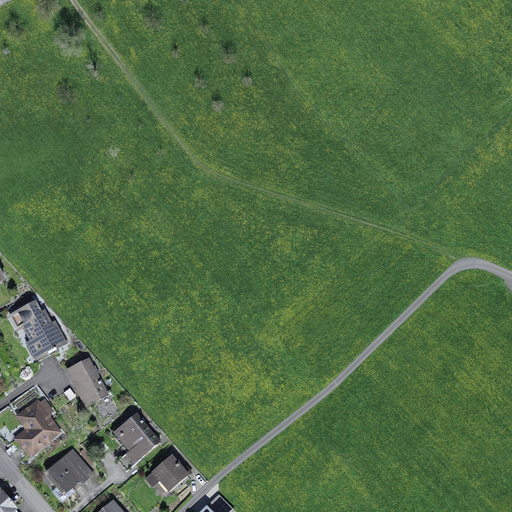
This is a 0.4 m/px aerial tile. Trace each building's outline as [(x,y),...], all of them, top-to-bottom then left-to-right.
[(35,302),(13,314),(12,318),(18,329),(20,329),(26,326),(34,341),(30,343),(30,347),(35,356),(41,358),(48,354),(49,355),(57,350),(55,347),(58,345),(59,347),(62,347),(66,344),(55,323),(51,325),(45,312),(42,314),(35,302)] [(89,361),(67,372),(78,391),(80,390),(87,404),(106,393),(89,361)] [(21,418),(30,430),(19,440),(19,442),(30,456),(33,456),(42,448),(42,443),(48,439),(49,440),(59,433),(46,415),(52,411),(48,406),(43,410),(38,403),(21,416),(21,418)] [(137,415),(116,432),(140,461),(161,444),(137,415)] [(73,452),(46,475),(57,488),(53,492),(62,503),(75,492),(73,489),(81,482),(83,484),(93,475),(73,452)] [(172,458),(157,471),(173,490),(192,474),(187,468),(183,471),(172,458)] [(1,493),(0,493),(0,511),(12,511),(15,510),(1,493)] [(121,511),(113,502),(101,511),(121,511)]
